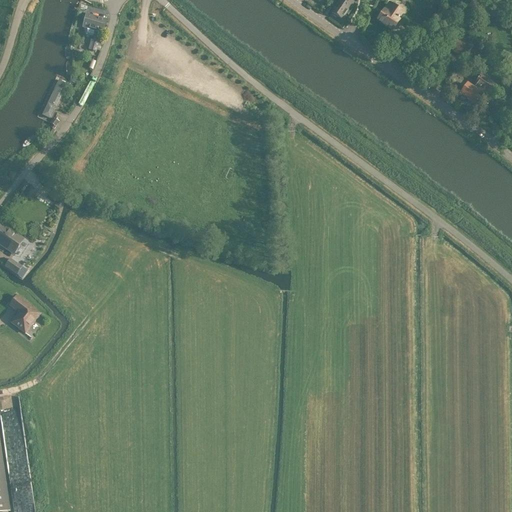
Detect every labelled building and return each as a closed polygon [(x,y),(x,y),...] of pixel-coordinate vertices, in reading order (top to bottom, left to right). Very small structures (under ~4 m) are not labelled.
[(336,0),(330,10),(332,11),(332,12),(334,14),(335,13),(340,17),(345,11),(347,12),(351,6),(352,0),(336,0)] [(391,28),(398,18),(396,17),(402,9),(392,3),(391,4),(387,2),(383,7),(376,17),(388,25),(391,28)] [(102,30),(106,17),(86,11),(82,25),(84,25),(83,28),(84,31),(91,33),(93,31),(94,28),(100,30),(102,30)] [(94,28),(93,31),(89,45),(95,47),(100,30),(94,28)] [(473,40),(459,33),(451,49),(465,56),(473,40)] [(87,42),(79,39),(77,46),(85,48),(87,42)] [(54,110),(68,81),(65,76),(57,71),(37,113),(49,119),(54,110)] [(459,91),(473,101),(480,91),(481,92),(484,88),(486,89),(492,93),(498,84),(492,80),(480,72),(471,84),(466,81),(459,91)] [(83,85),(85,81),(70,73),(70,78),(76,81),(83,85)] [(53,126),(50,124),(44,131),(48,135),(54,127),(53,126)] [(27,183),(20,193),(24,196),(27,192),(30,192),(33,188),(27,183)] [(0,221),(0,242),(14,252),(23,237),(0,221)] [(4,264),(16,272),(21,264),(10,256),(4,264)] [(21,264),(16,272),(21,275),(26,268),(21,264)] [(10,320),(25,331),(40,311),(16,294),(9,303),(18,310),(10,320)]
